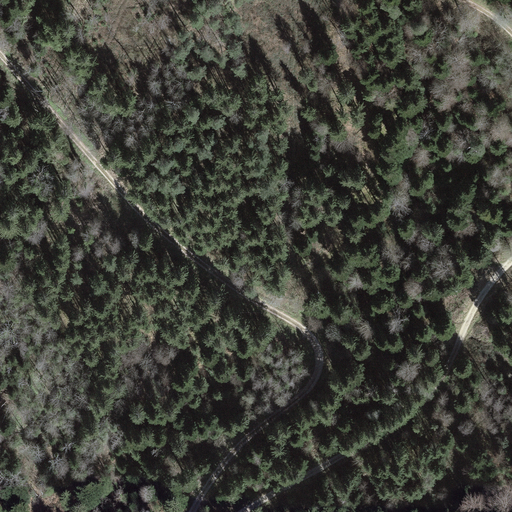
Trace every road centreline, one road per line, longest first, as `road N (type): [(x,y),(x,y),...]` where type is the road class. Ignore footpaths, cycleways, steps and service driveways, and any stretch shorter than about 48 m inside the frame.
road 1 (track): [(195,511),(237,447),(316,378),(318,342),(166,242),(0,58)]
road 2 (track): [(511,258),(477,302),(443,375),(415,407),(241,511)]
